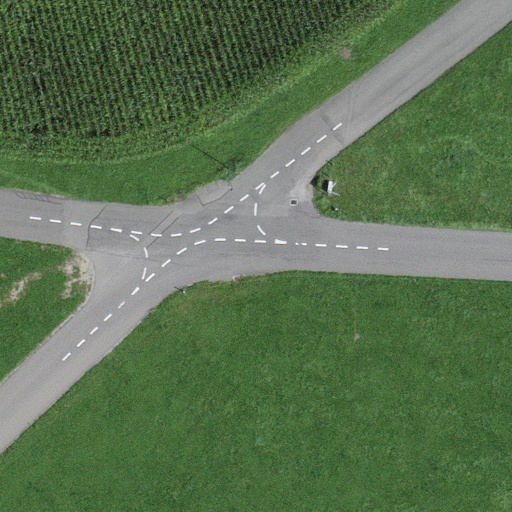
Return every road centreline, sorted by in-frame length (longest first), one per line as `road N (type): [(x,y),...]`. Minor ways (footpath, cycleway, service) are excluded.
road 1 (unclassified): [(196,239),(504,0)]
road 2 (unclassified): [(196,239),(511,251)]
road 3 (unclassified): [(0,422),(196,239)]
road 4 (unclassified): [(0,208),(196,239)]
